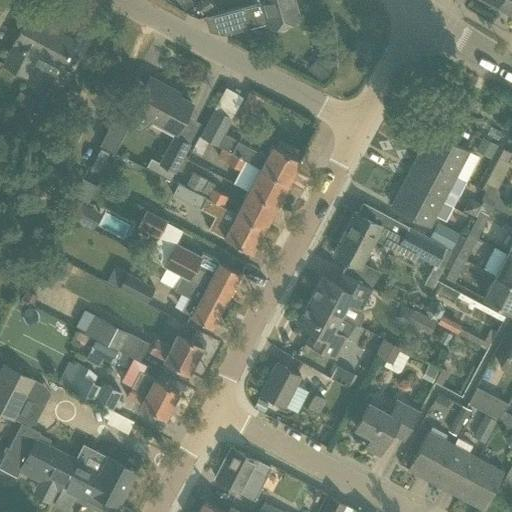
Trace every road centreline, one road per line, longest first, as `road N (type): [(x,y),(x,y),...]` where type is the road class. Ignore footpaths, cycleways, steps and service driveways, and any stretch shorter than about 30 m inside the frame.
road 1 (residential): [(209,409),(359,130)]
road 2 (residential): [(359,130),(111,0)]
road 3 (residential): [(402,511),(209,409)]
road 4 (residential): [(359,130),(421,19)]
